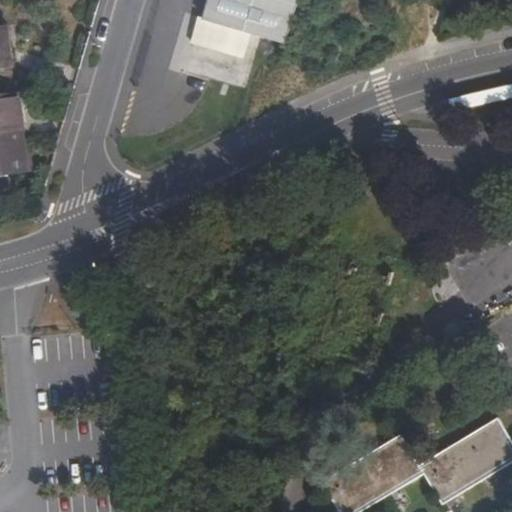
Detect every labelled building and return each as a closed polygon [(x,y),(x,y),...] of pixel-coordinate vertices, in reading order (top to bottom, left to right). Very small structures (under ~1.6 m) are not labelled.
[(210,0),(205,20),(231,28),(252,34),(287,44),(299,0),(210,0)] [(245,59),(252,34),(231,28),(205,20),(199,19),(192,43),(245,59)] [(0,68),(13,66),(8,25),(0,25),(0,68)] [(27,142),(20,92),(0,93),(0,145),(26,142),(27,142)] [(0,161),(28,158),(26,142),(0,145),(0,161)] [(28,158),(0,161),(0,176),(30,172),(28,158)] [(420,466),(402,436),(324,482),(341,511),(361,511),(425,474),(443,505),(511,463),(511,440),(499,419),(420,466)]
